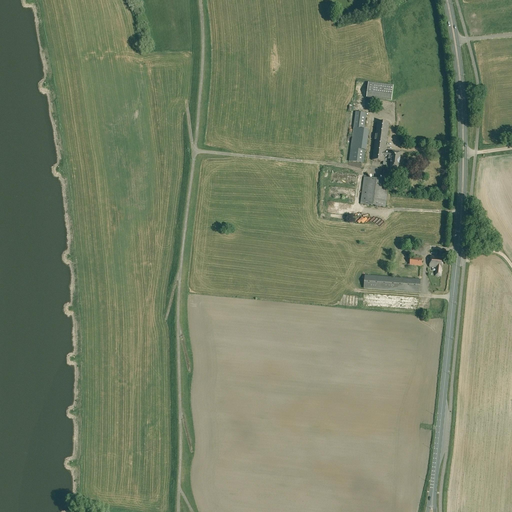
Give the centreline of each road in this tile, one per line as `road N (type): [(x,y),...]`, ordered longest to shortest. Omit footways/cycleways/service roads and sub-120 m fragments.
road 1 (primary): [(430,511),(463,153),(446,0)]
road 2 (track): [(198,0),(203,44),(177,298),(179,412),(192,452)]
